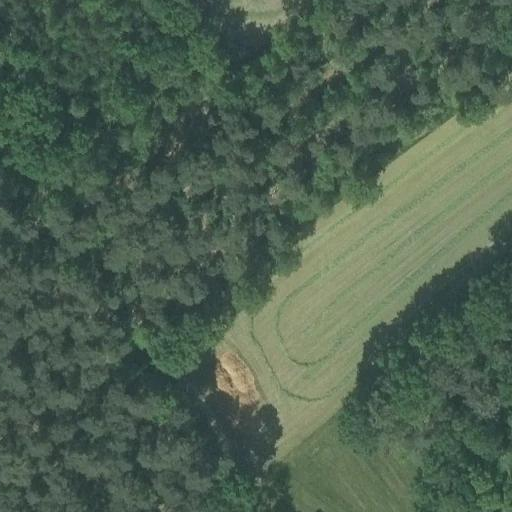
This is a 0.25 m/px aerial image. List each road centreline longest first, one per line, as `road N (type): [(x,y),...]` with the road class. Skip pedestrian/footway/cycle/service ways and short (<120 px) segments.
road 1 (track): [(82,277),(441,0)]
road 2 (track): [(247,511),(207,416),(0,183)]
